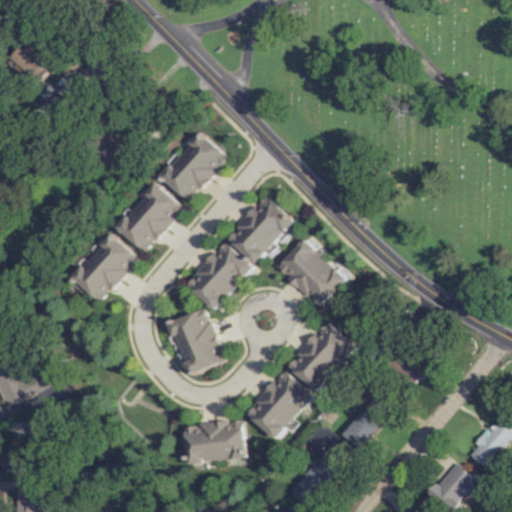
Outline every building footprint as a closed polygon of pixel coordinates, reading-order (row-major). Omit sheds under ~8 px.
[(38,83),(54,66),(27,41),(11,58),(38,83)] [(110,75),(95,61),(79,80),(94,93),(110,75)] [(229,156),(198,130),(186,145),(187,147),(163,176),(192,200),(229,156)] [(122,150),(104,133),(91,147),(109,164),(122,150)] [(186,207),(157,182),(119,227),(147,251),(157,239),(158,240),(186,207)] [(295,219),(265,195),(229,239),(258,263),(295,219)] [(141,257),(113,233),(75,276),(104,301),(141,257)] [(321,307),(347,278),(304,239),(278,267),(321,307)] [(191,290),(223,310),(253,262),(221,241),(191,290)] [(231,360),(209,307),(173,322),(195,375),(231,360)] [(320,391),(357,346),(327,322),(290,367),(320,391)] [(413,384),(426,374),(412,357),(399,368),(413,384)] [(0,363),(0,381),(0,385),(8,405),(51,387),(44,372),(15,373),(10,359),(0,363)] [(317,399),(290,370),(248,410),(275,439),(317,399)] [(341,431),(356,447),(395,410),(380,395),(341,431)] [(472,455),(489,467),(511,436),(511,419),(503,413),(472,455)] [(187,426),(191,464),(248,457),(243,419),(187,426)] [(33,446),(33,421),(14,421),(14,446),(33,446)] [(291,494),(310,508),(350,456),(330,441),(291,494)] [(431,493),(453,511),(469,491),(474,496),(484,484),(458,462),(431,493)] [(43,511),(44,486),(21,486),(20,511),(43,511)] [(296,511),(286,502),(277,511),(296,511)]
